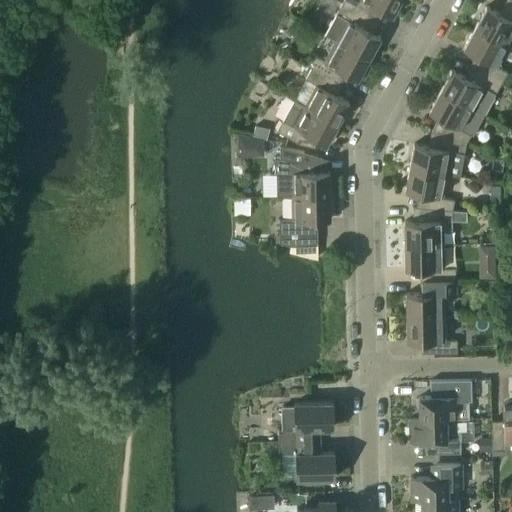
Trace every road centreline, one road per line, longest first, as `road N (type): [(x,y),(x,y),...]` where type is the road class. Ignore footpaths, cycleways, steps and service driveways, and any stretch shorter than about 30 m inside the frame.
road 1 (residential): [(370,367),(363,147),(440,0)]
road 2 (residential): [(371,511),(370,367)]
road 3 (residential): [(370,367),(511,362)]
